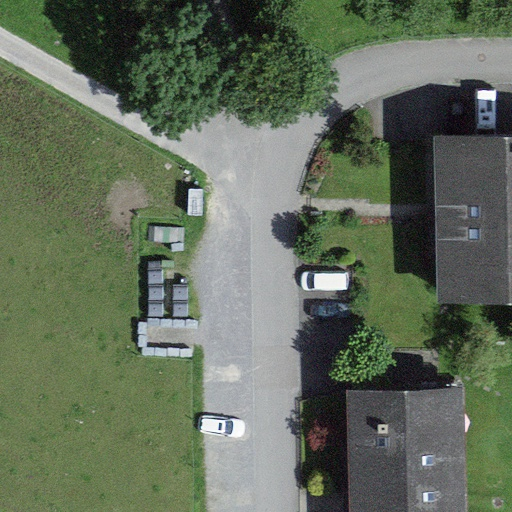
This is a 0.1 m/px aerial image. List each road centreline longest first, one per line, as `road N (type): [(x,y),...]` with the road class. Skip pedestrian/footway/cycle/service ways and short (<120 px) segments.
road 1 (residential): [(277,184),(268,511)]
road 2 (residential): [(0,28),(277,184)]
road 3 (residential): [(511,67),(377,74),(343,87),(295,135),(277,184)]
